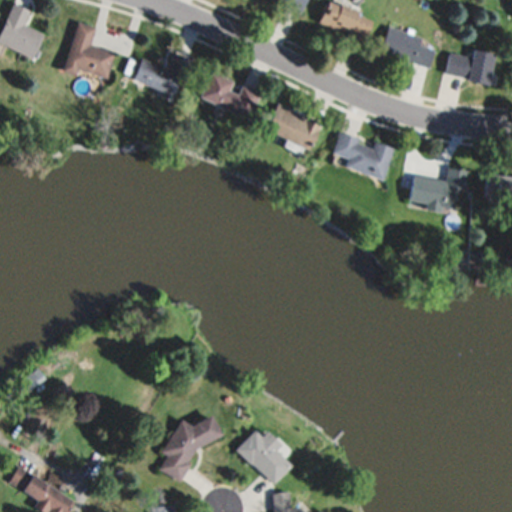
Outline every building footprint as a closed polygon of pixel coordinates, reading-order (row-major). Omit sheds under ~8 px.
[(304,0),(299,13),(275,2),(275,0),(304,0)] [(316,21),(324,0),(337,6),(338,3),(357,11),(356,14),(370,20),(363,37),(337,26),(336,29),(316,21)] [(0,42),(0,27),(12,1),(29,10),(22,24),(44,34),(32,58),(0,42)] [(76,21),(94,27),(88,45),(113,52),(105,79),(76,70),(74,75),(61,70),(76,21)] [(387,26),(419,37),(416,44),(433,50),(427,69),(393,57),(394,53),(379,48),(387,26)] [(449,51),(470,56),(472,48),(491,52),(485,85),(464,81),(465,76),(445,72),(449,51)] [(170,51),(190,58),(183,77),(179,75),(169,101),(158,97),(161,90),(131,78),(139,57),(164,67),(170,51)] [(195,96),(208,69),(231,80),(227,90),(235,93),(239,84),(257,92),(244,119),(195,96)] [(262,126),(275,101),(303,116),(304,114),(319,122),(305,149),(262,126)] [(342,165),(344,158),(329,152),(337,131),(357,138),(355,142),(369,147),(372,140),(391,147),(378,179),(342,165)] [(406,199),(411,174),(443,180),(446,166),(464,169),(460,188),(453,187),(449,207),(406,199)] [(511,200),(481,197),(484,173),(511,176),(511,200)] [(43,378),(25,389),(19,378),(36,367),(43,378)] [(180,418),(190,424),(210,413),(219,433),(194,446),(185,460),(190,463),(180,481),(158,468),(166,455),(160,452),(180,418)] [(231,449),(249,428),(257,435),(262,429),(277,442),(270,449),(286,463),(269,483),(231,449)] [(17,464),(77,500),(70,511),(47,511),(50,507),(7,481),(17,464)] [(269,511),(268,492),(286,491),(287,507),(296,506),(296,511),(269,511)]
